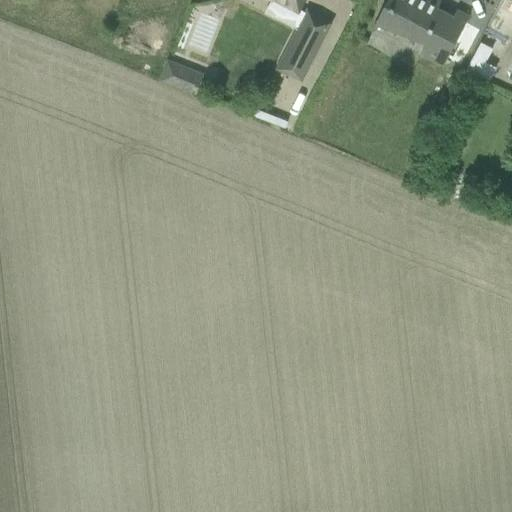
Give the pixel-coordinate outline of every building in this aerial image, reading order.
[(278,0),(297,10),(302,0),(278,0)] [(453,17),(436,8),(440,1),(438,0),(386,0),(376,21),(426,40),(420,53),(443,65),(469,16),(456,10),(453,17)] [(320,15),(307,9),(276,68),(289,75),(290,73),(302,79),(330,24),(319,18),(320,15)] [(146,77),(183,91),(191,71),(154,56),(146,77)] [(402,161),(432,173),(455,120),(425,107),(402,161)] [(467,179),(457,207),(483,217),(494,189),(467,179)]
